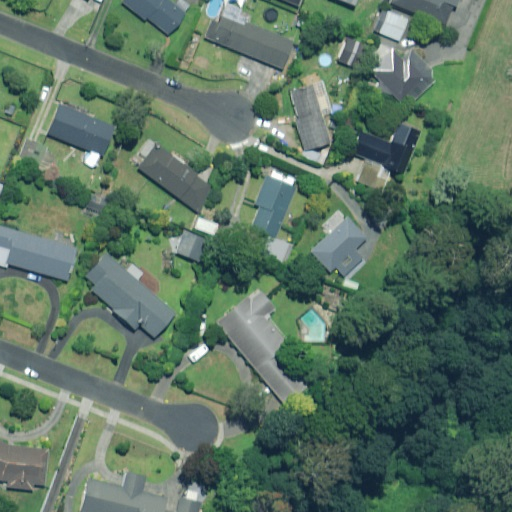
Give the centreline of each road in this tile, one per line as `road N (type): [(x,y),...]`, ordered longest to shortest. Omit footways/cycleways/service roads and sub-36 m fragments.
road 1 (residential): [(234,116),(0,25)]
road 2 (residential): [(0,351),(194,428)]
